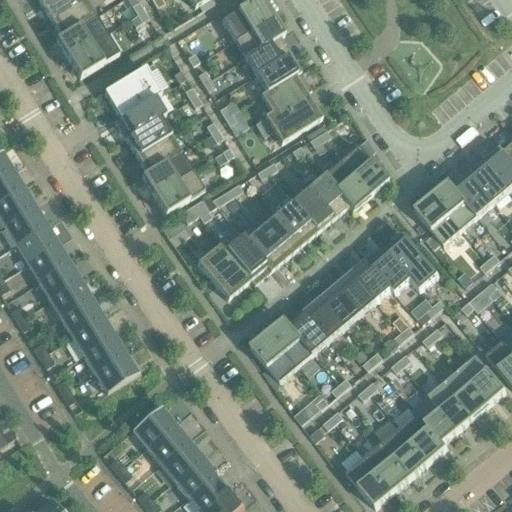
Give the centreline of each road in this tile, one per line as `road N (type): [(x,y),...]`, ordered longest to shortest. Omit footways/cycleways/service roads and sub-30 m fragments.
road 1 (residential): [(303,511),(255,453),(0,68)]
road 2 (residential): [(304,0),(402,154),(429,154),(511,87)]
road 3 (residential): [(0,381),(86,511)]
